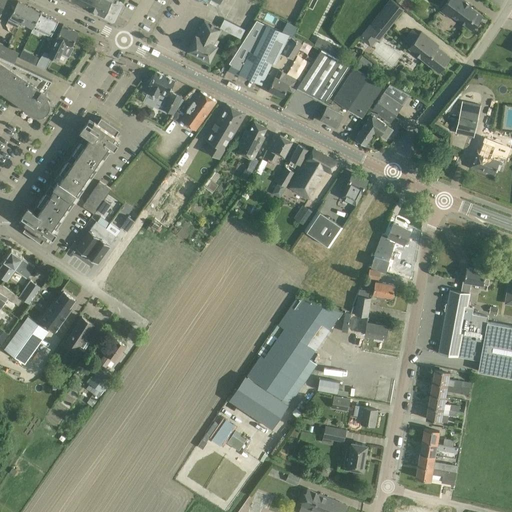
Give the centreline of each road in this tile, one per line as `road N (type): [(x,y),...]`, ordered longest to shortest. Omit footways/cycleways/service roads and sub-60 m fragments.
road 1 (secondary): [(392,174),(123,40)]
road 2 (unclassified): [(383,487),(430,226),(444,197)]
road 3 (track): [(88,289),(229,93)]
road 4 (unclassified): [(392,174),(511,1)]
road 5 (residential): [(123,40),(9,214)]
road 6 (residential): [(0,228),(146,329)]
